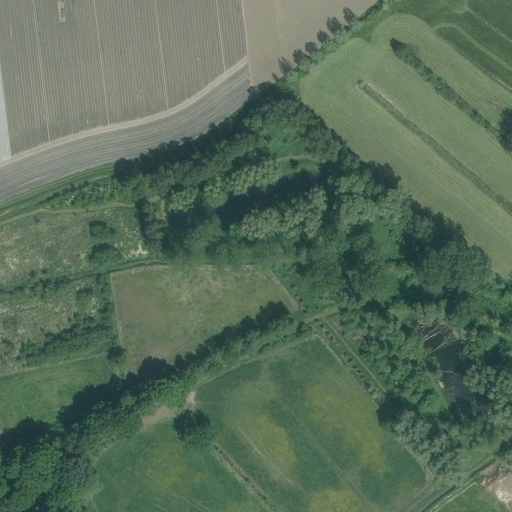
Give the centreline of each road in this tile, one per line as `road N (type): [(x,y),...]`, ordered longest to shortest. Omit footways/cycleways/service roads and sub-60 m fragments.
road 1 (track): [(0,453),(52,454),(343,300),(383,302),(397,315)]
road 2 (track): [(0,212),(120,164)]
